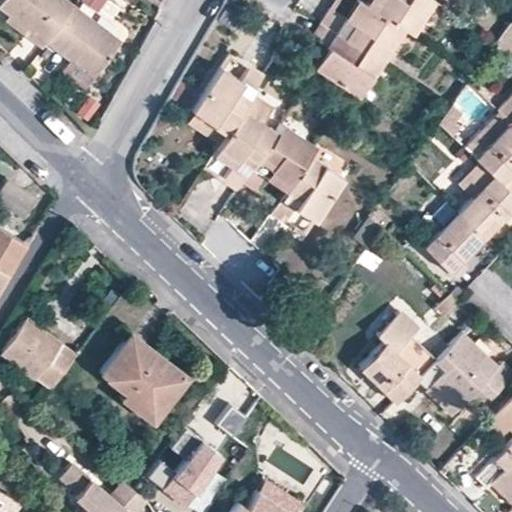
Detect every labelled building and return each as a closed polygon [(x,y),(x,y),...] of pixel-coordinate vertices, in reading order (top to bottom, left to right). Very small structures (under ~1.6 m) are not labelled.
[(45,40),(72,4),(66,0),(1,0),(0,2),(0,5),(10,13),(34,31),(30,37),(41,45),(45,40)] [(81,0),(97,9),(102,0),(81,0)] [(350,21),(364,2),(360,0),(352,0),(342,16),(350,21)] [(430,0),(376,0),(372,8),(399,24),(410,31),(430,0)] [(377,57),(399,24),(372,8),(364,2),(350,21),(342,16),(329,7),(321,20),(377,57)] [(120,38),(72,4),(45,40),(67,56),(93,75),(120,38)] [(34,31),(10,13),(5,18),(30,37),(34,31)] [(491,41),(509,54),(511,49),(511,17),(509,16),(491,41)] [(355,92),(377,57),(321,20),(312,34),(326,44),(312,65),(355,92)] [(93,75),(67,56),(59,66),(85,85),(93,75)] [(210,121),(225,131),(250,92),(262,73),(248,64),(239,79),(218,66),(190,108),(194,109),(187,119),(204,131),(210,121)] [(511,91),(496,109),(507,119),(511,124),(511,91)] [(250,92),(225,131),(212,151),(231,165),(221,179),(235,188),(240,179),(273,129),(261,121),(271,106),(250,92)] [(87,93),(74,111),(87,120),(100,102),(87,93)] [(507,119),(496,109),(462,145),(473,156),(507,119)] [(511,124),(507,119),(473,156),(478,161),(508,190),(511,185),(511,124)] [(273,129),(240,179),(255,189),(264,175),(284,188),(306,153),(313,144),(278,122),(273,129)] [(306,153),(284,188),(269,211),(282,220),(292,205),(313,219),(341,175),(306,153)] [(470,194),(456,209),(481,233),(511,200),(511,193),(508,190),(478,161),(457,182),(470,194)] [(0,203),(22,217),(34,195),(6,177),(0,187),(0,203)] [(481,233),(456,209),(422,244),(446,269),(476,239),(481,233)] [(0,280),(23,241),(0,227),(0,280)] [(476,239),(446,269),(453,276),(483,246),(476,239)] [(458,282),(449,292),(454,297),(464,287),(458,282)] [(449,292),(448,290),(434,305),(443,312),(456,298),(454,297),(449,292)] [(358,365),(393,399),(415,377),(434,357),(409,332),(416,325),(399,308),(376,333),(383,339),(358,365)] [(0,349),(52,387),(77,354),(25,315),(0,349)] [(99,369),(124,388),(150,408),(170,383),(176,388),(187,374),(129,329),(99,369)] [(434,357),(415,377),(452,412),(477,386),(489,397),(511,373),(511,370),(501,360),(497,365),(460,330),(434,357)] [(150,408),(124,388),(118,396),(151,420),(176,388),(170,383),(150,408)] [(511,393),(485,421),(499,434),(506,426),(511,419),(511,393)] [(243,414),(227,403),(214,423),(229,434),(243,414)] [(184,506),(219,453),(184,426),(169,446),(184,458),(174,471),(161,487),(184,506)] [(497,496),(510,509),(511,506),(511,435),(474,474),(485,484),(489,479),(502,491),(497,496)] [(161,487),(174,471),(158,459),(145,475),(161,487)] [(133,488),(122,478),(108,494),(71,460),(59,474),(78,490),(74,494),(87,506),(82,511),(131,511),(144,498),(133,488)] [(288,511),(298,498),(261,475),(243,503),(234,497),(224,511),(288,511)] [(485,484),(497,496),(502,491),(489,479),(485,484)] [(0,511),(12,511),(19,500),(0,488),(0,511)]
